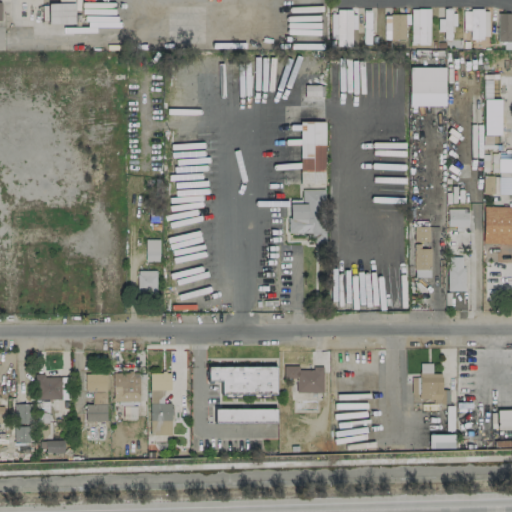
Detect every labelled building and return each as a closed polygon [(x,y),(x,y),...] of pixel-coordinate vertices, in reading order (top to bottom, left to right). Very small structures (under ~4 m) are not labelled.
[(73,3),(47,3),(47,23),(73,23),(73,3)] [(410,43),(429,43),(430,9),(410,8),(410,43)] [(455,25),(454,8),(443,8),(443,18),(437,18),(438,31),(443,31),(443,39),(451,39),(451,25),(455,25)] [(488,37),(488,9),(462,9),(462,30),(469,30),(469,38),(488,37)] [(363,43),(370,43),(370,10),(362,10),(363,43)] [(336,46),(350,46),(351,28),(355,28),(355,12),(330,11),(329,38),(336,38),(336,46)] [(511,42),(511,13),(497,13),(496,41),(511,42)] [(404,39),(404,23),(408,23),(409,14),(384,14),(383,39),(404,39)] [(408,92),(445,93),(445,67),(409,66),(408,92)] [(304,96),(323,96),(323,85),(304,84),(304,96)] [(298,170),(324,171),(325,121),(299,121),(298,170)] [(483,176),(482,192),(511,193),(511,158),(498,158),(498,176),(483,176)] [(395,186),(378,187),(379,210),(396,210),(395,186)] [(288,233),(313,233),(313,243),(324,243),(323,189),(301,189),(301,199),(288,200),(288,233)] [(481,243),(511,243),(511,206),(482,206),(481,243)] [(466,208),(447,208),(447,226),(466,226),(466,208)] [(429,226),(413,226),(413,241),(429,241),(429,226)] [(158,239),(144,239),(145,260),(158,260),(158,239)] [(430,246),(414,246),(413,269),(430,269),(430,246)] [(447,291),(464,290),(463,256),(447,257),(447,291)] [(155,293),(155,270),(136,270),(136,293),(155,293)] [(443,402),(442,372),(431,373),(431,363),(419,363),(419,376),(410,376),(411,402),(443,402)] [(220,394),(275,393),(275,366),(206,366),(206,381),(219,381),(220,394)] [(322,391),(321,368),(296,368),(296,366),(283,366),(283,377),(295,377),(295,392),(322,391)] [(112,372),(111,401),(138,402),(139,373),(112,372)] [(170,372),(148,373),(150,435),(170,434),(170,402),(163,403),(162,390),(170,389),(170,372)] [(33,398),(59,398),(59,376),(42,376),(42,373),(33,373),(33,398)] [(83,404),(90,403),(90,391),(83,390),(83,373),(104,373),(104,420),(83,420),(83,404)] [(47,402),(35,402),(36,422),(47,422),(47,402)] [(12,403),(21,403),(29,403),(29,425),(27,425),(28,441),(20,441),(12,442),(12,403)] [(275,408),(213,407),(213,421),(275,422),(275,408)] [(496,430),(511,429),(511,409),(495,410),(496,430)] [(452,434),(427,434),(427,448),(452,448),(452,434)] [(37,440),(43,440),(61,439),(61,446),(62,452),(43,452),(43,448),(37,448),(37,440)]
